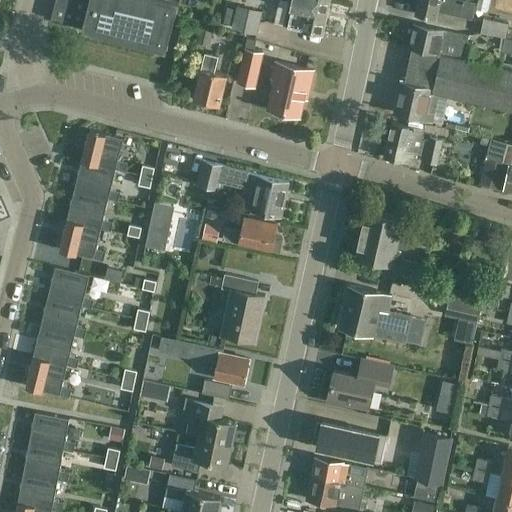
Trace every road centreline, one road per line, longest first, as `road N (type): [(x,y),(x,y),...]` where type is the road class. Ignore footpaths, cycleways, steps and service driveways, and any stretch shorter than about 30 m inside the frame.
road 1 (tertiary): [(257,511),(335,165)]
road 2 (residential): [(335,165),(50,97),(0,107)]
road 3 (residential): [(0,337),(30,195),(0,116)]
road 4 (unclassified): [(511,214),(335,165)]
road 5 (tertiary): [(335,165),(369,0)]
